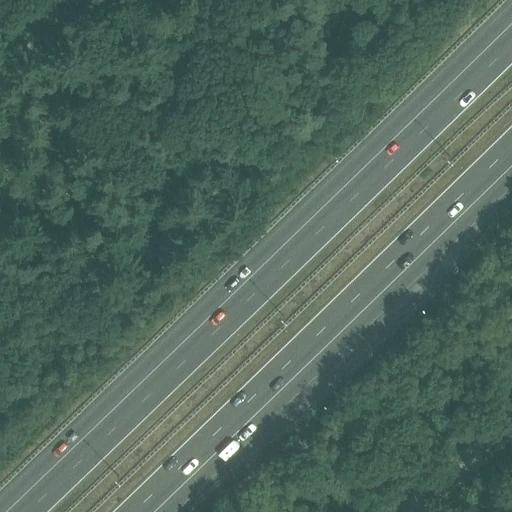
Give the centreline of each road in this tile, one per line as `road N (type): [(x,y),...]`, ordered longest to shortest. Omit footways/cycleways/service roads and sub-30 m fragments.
road 1 (motorway): [(511,41),(20,511)]
road 2 (motorway): [(141,511),(511,148)]
road 3 (unclassified): [(408,511),(511,416)]
